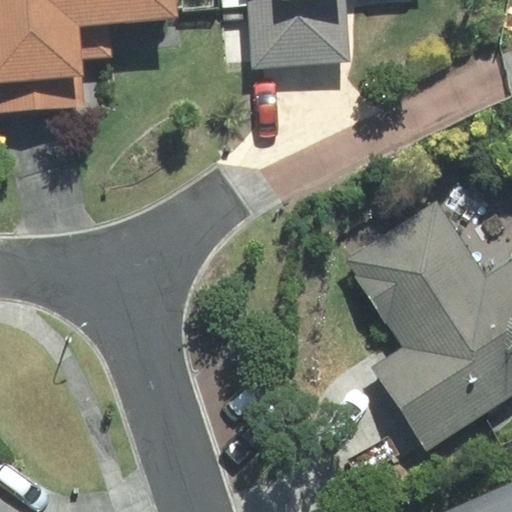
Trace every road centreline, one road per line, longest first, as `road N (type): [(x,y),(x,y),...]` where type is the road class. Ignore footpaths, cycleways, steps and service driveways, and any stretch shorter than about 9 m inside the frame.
road 1 (residential): [(112,279),(193,511)]
road 2 (residential): [(224,194),(112,279)]
